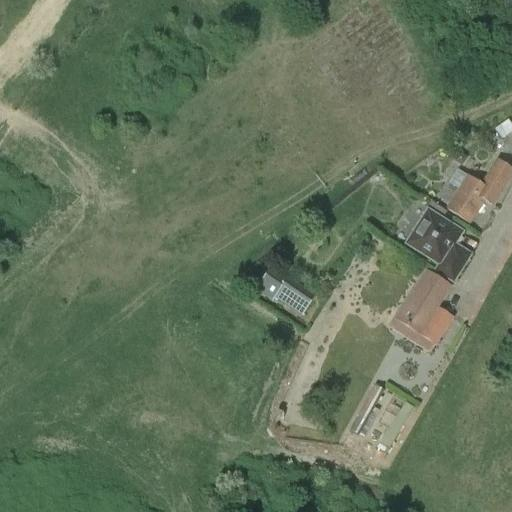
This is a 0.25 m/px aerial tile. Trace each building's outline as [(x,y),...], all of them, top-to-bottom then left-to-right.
[(511,174),(495,163),(479,187),(466,179),(445,211),(468,226),(482,203),(490,208),(511,174)] [(472,256),(454,245),(460,236),(425,213),(404,245),(439,268),(435,275),(453,286),(472,256)] [(271,304),(274,300),(300,317),(314,297),(285,277),(282,282),(270,273),(256,293),(271,304)] [(448,288),(424,273),(388,330),(428,356),(451,319),(435,309),(448,288)] [(346,434),(349,436),(353,438),(379,390),(372,386),(346,434)] [(404,403),(374,449),(377,450),(384,454),(413,408),(404,403)]
